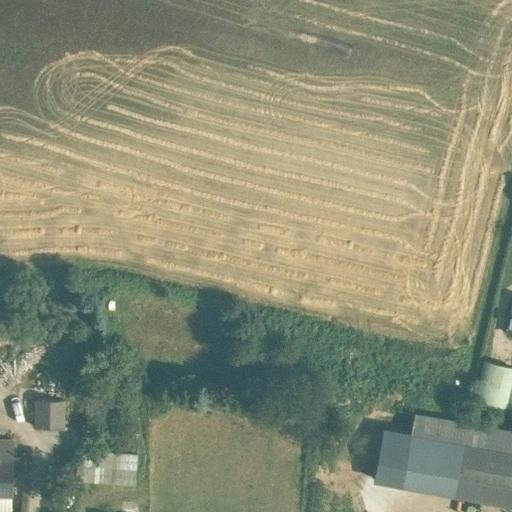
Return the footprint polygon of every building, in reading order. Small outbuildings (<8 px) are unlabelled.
[(511,381),(511,369),(484,362),(473,406),(504,413),(511,381)] [(63,399),(36,399),(35,426),(63,427),(63,399)] [(13,440),(0,440),(0,456),(13,456),(13,440)] [(511,454),(461,445),(452,492),(511,502),(511,454)] [(83,448),(73,476),(135,480),(137,452),(83,448)] [(0,456),(0,494),(12,495),(13,456),(0,456)]
